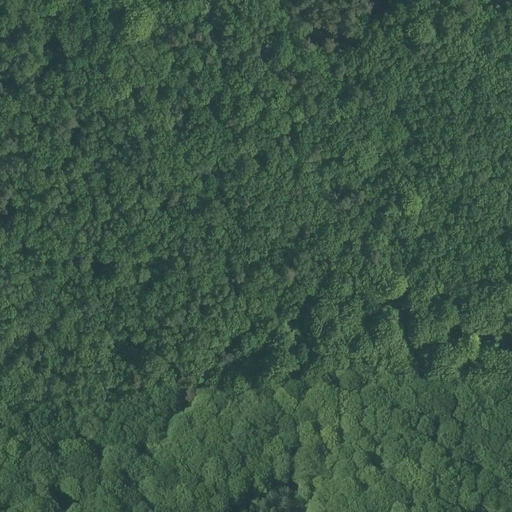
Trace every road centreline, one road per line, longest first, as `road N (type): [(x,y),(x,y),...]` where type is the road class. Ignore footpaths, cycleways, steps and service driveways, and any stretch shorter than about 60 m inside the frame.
road 1 (track): [(115,511),(210,466),(419,330),(511,302)]
road 2 (track): [(419,330),(483,511)]
road 3 (track): [(0,403),(86,511)]
